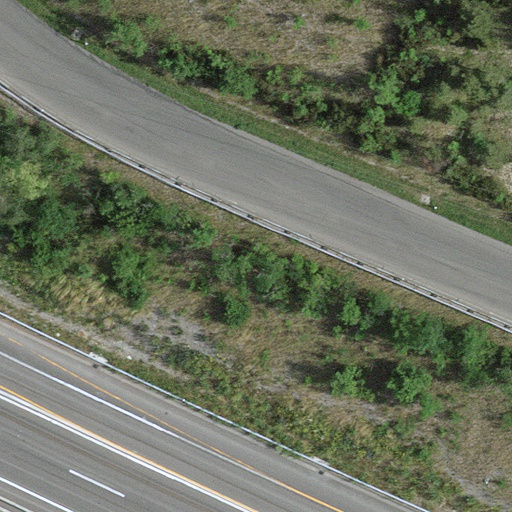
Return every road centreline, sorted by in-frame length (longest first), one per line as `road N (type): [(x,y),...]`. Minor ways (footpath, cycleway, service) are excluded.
road 1 (tertiary): [(0,41),(70,88),(511,292)]
road 2 (motorway): [(276,511),(0,356)]
road 3 (motorway): [(177,511),(0,429)]
